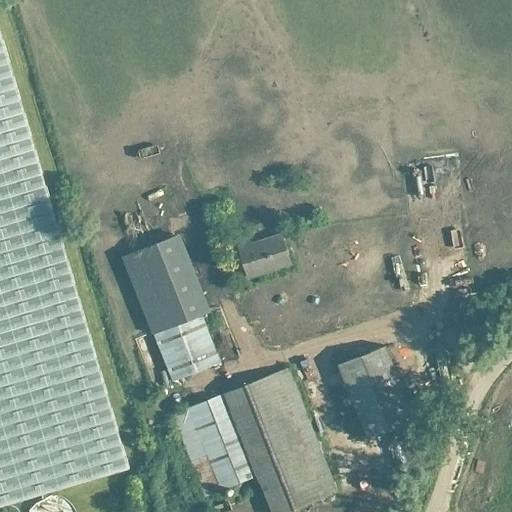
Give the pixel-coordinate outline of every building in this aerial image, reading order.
[(0,34),(0,506),(128,469),(0,34)] [(290,264),(281,235),(250,245),(249,241),(237,245),(248,278),(290,264)] [(220,364),(200,315),(171,240),(124,259),(173,382),(220,364)] [(289,345),(308,340),(303,324),(285,329),(289,345)] [(337,364),(367,439),(414,421),(384,346),(337,364)] [(272,511),(287,511),(336,493),(287,369),(173,414),(206,497),(258,477),(272,511)]
